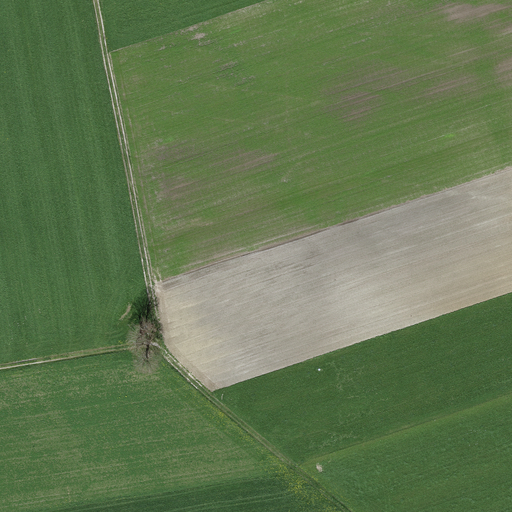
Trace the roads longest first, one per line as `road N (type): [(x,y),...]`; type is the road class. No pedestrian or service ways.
road 1 (track): [(95,0),(158,340)]
road 2 (track): [(158,340),(163,355),(347,511)]
road 3 (track): [(158,340),(0,366)]
